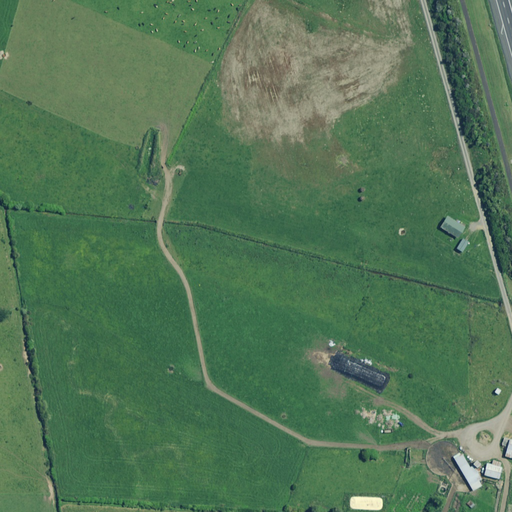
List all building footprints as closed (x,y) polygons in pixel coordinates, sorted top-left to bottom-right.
[(466,228),(447,216),(440,227),(459,239),(466,228)] [(469,242),(463,238),(456,248),(462,252),(469,242)] [(506,394),(502,390),(498,394),(503,398),(506,394)] [(511,439),(504,438),(502,445),(508,447),(505,456),(511,458),(511,439)] [(474,473),(463,454),(461,455),(460,452),(453,456),(473,491),(482,486),(479,481),(482,479),(477,471),(474,473)] [(475,460),(472,464),(477,468),(481,464),(475,460)] [(499,480),(503,468),(500,467),(502,463),(493,460),(491,464),(488,463),(484,475),(499,480)] [(470,500),(466,503),(471,509),(475,505),(470,500)]
